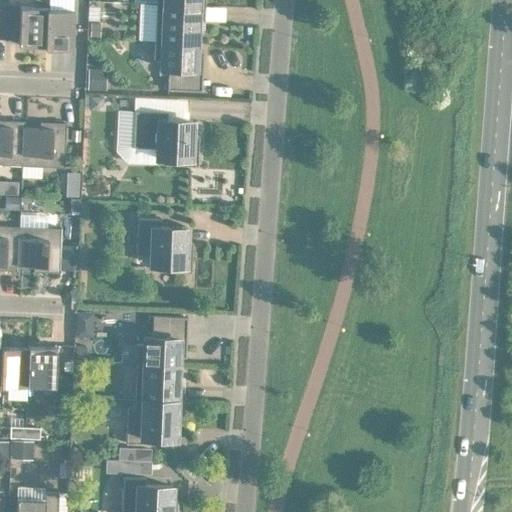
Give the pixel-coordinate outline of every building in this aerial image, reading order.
[(156,4),(155,41),(196,43),(197,21),(204,22),(205,6),(156,4)] [(46,48),(46,44),(45,44),(47,9),(30,9),(30,7),(20,6),(19,14),(7,14),(6,38),(18,38),(18,41),(26,41),(26,45),(44,46),(44,48),(46,48)] [(45,44),(46,44),(52,44),(52,48),(71,49),(71,51),(72,51),(74,13),(56,12),(56,10),(47,9),(45,44)] [(90,23),(90,37),(100,37),(100,23),(90,23)] [(196,43),(155,41),(154,60),(161,60),(161,68),(168,68),(167,90),(201,91),(202,75),(199,75),(199,69),(202,70),(203,51),(196,51),(196,43)] [(88,69),(87,90),(106,90),(106,70),(88,69)] [(89,97),(89,110),(96,110),(103,104),(103,97),(89,97)] [(142,147),(156,148),(156,157),(163,157),(163,164),(197,166),(198,135),(191,135),(192,121),(166,120),(166,113),(143,112),(142,147)] [(21,166),(22,166),(23,127),(24,127),(24,122),(10,121),(9,131),(1,131),(1,126),(0,126),(0,164),(9,165),(9,161),(21,162),(21,166)] [(23,127),(22,166),(22,164),(38,164),(38,166),(51,167),(51,163),(64,164),(66,123),(51,123),(51,133),(42,133),(42,128),(24,127),(23,127)] [(71,130),(71,141),(80,141),(80,130),(71,130)] [(3,181),(3,194),(17,195),(17,181),(3,181)] [(6,197),(5,209),(18,210),(19,198),(6,197)] [(70,199),(70,211),(79,211),(79,199),(70,199)] [(136,254),(150,255),(150,264),(157,264),(157,271),(191,273),(192,242),(185,242),(186,228),(160,227),(160,220),(137,219),(136,254)] [(18,271),(18,265),(17,265),(19,227),(18,227),(18,231),(7,230),(7,226),(0,225),(0,259),(4,260),(3,270),(18,271)] [(17,265),(18,265),(36,266),(36,261),(45,262),(45,272),(59,273),(59,269),(60,245),(61,232),(48,232),(48,228),(35,227),(35,229),(20,229),(20,227),(19,227),(17,265)] [(60,245),(59,269),(72,270),(73,245),(60,245)] [(137,345),(136,363),(178,365),(178,357),(185,358),(186,339),(183,339),(183,333),(186,333),(187,317),(153,316),(152,323),(152,337),(144,337),(144,345),(137,345)] [(35,350),(29,350),(28,350),(27,384),(36,385),(36,383),(54,384),(55,345),(54,345),(54,347),(35,346),(35,350)] [(0,352),(0,385),(10,386),(10,384),(27,384),(28,350),(29,350),(29,346),(28,346),(28,348),(9,347),(9,351),(1,351),(1,353),(0,352)] [(75,346),(75,357),(86,357),(86,346),(75,346)] [(74,360),(72,392),(87,393),(88,361),(74,360)] [(136,363),(135,400),(183,402),(184,387),(177,387),(178,365),(136,363)] [(183,402),(135,400),(134,408),(127,408),(126,444),(149,445),(149,437),(175,439),(175,424),(182,424),(183,402)] [(9,438),(24,439),(25,428),(10,427),(9,438)] [(25,428),(24,439),(39,439),(40,428),(25,428)] [(12,441),(11,459),(32,460),(33,441),(12,441)] [(135,448),(134,459),(150,460),(151,448),(135,448)] [(106,460),(105,472),(118,472),(118,460),(106,460)] [(122,477),(120,511),(176,511),(177,501),(170,501),(171,486),(145,485),(145,478),(122,477)] [(15,511),(57,511),(58,493),(43,492),(43,501),(16,500),(15,511)]
